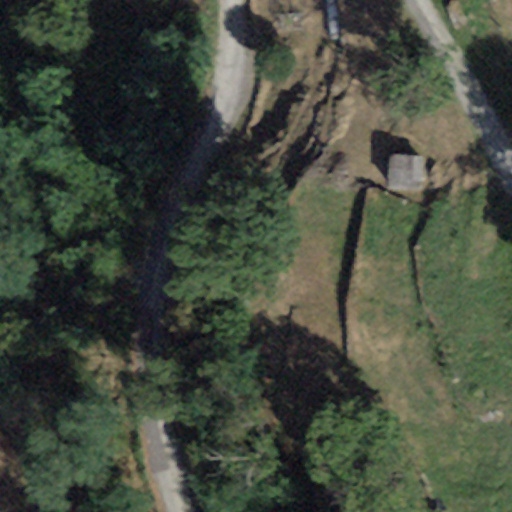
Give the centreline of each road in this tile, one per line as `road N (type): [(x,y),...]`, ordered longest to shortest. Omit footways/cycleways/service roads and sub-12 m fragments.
road 1 (residential): [(183,511),(147,370),(160,238),(216,110),(229,0)]
road 2 (residential): [(419,0),(511,174)]
